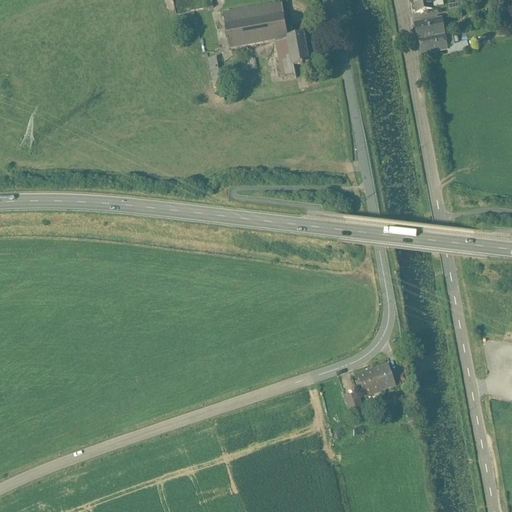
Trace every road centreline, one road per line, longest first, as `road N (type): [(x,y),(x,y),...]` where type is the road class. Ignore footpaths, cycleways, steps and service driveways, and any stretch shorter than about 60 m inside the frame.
road 1 (tertiary): [(402,0),(493,511)]
road 2 (secondary): [(0,206),(107,208),(511,255)]
road 3 (residential): [(335,0),(393,314),(385,339),(339,369)]
road 4 (unclassified): [(339,369),(0,492)]
